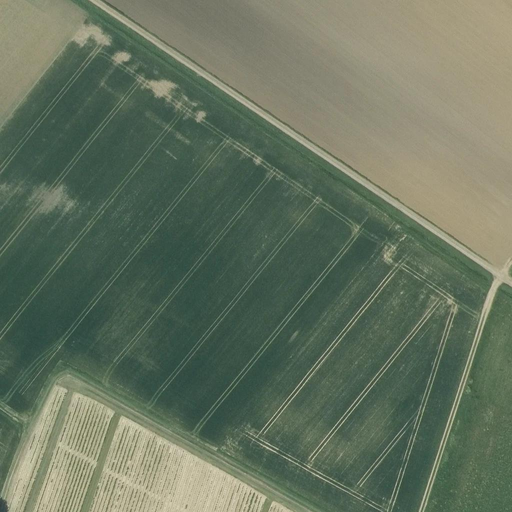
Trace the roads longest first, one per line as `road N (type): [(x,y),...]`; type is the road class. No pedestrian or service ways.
road 1 (track): [(511,287),(86,0)]
road 2 (track): [(313,511),(61,368),(26,423),(0,505)]
road 3 (track): [(424,511),(511,278)]
